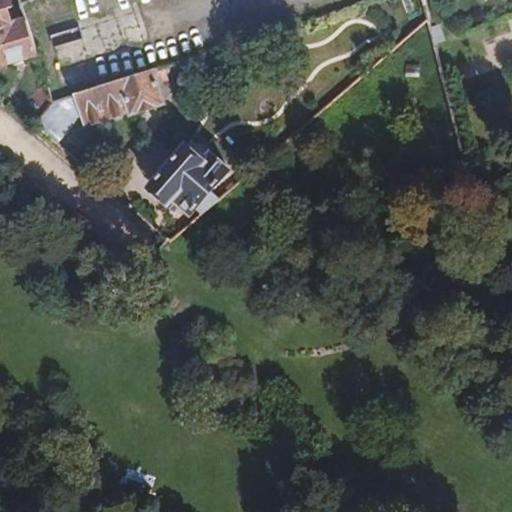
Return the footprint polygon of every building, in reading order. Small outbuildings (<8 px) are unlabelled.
[(11,0),(0,0),(0,26),(13,22),(7,6),(13,4),(11,0)] [(0,64),(38,53),(26,18),(13,22),(0,26),(0,64)] [(164,65),(55,103),(60,117),(83,109),(88,125),(132,110),(134,115),(167,103),(159,82),(169,79),(164,65)] [(60,117),(55,103),(36,126),(55,143),(83,109),(60,117)] [(196,207),(203,212),(220,198),(211,189),(227,171),(207,154),(201,161),(186,148),(152,187),(171,204),(176,198),(192,212),(196,207)]
